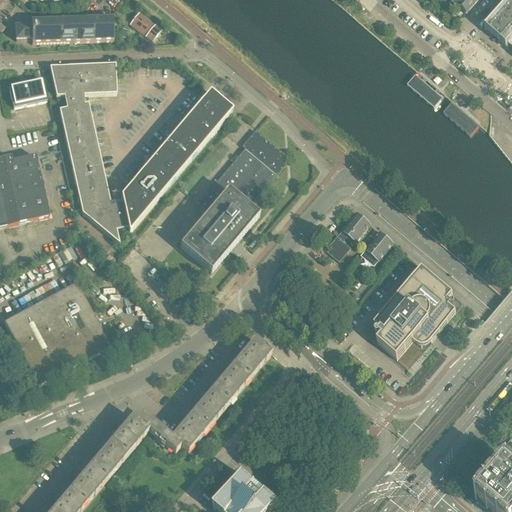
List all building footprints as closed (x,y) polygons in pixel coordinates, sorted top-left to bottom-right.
[(453,0),(451,2),(460,9),(467,0),(453,0)] [(467,0),(460,9),(466,15),(478,2),(475,0),(467,0)] [(507,48),(511,51),(511,0),(511,1),(511,2),(507,7),(506,7),(505,7),(506,8),(501,13),(501,12),(500,13),(500,14),(496,18),(495,19),(491,24),(490,25),(486,30),(485,30),(484,31),(493,38),(497,42),(498,42),(506,49),(507,48)] [(130,27),(152,44),(161,33),(139,16),(130,27)] [(32,46),(113,44),(113,22),(31,25),(31,28),(15,29),(16,43),(32,43),(32,46)] [(116,233),(111,209),(104,179),(108,179),(109,178),(110,176),(109,175),(108,174),(107,174),(103,174),(97,148),(101,147),(102,146),(103,145),(102,143),(101,142),(100,142),(96,143),(88,106),(84,107),(84,105),(86,105),(86,101),(84,101),(84,98),(116,97),(115,67),(49,70),(56,100),(64,99),(66,111),(59,113),(82,217),(82,216),(119,247),(116,233)] [(443,98),(416,75),(408,85),(435,108),(443,98)] [(9,90),(13,108),(13,111),(46,104),(43,87),(42,83),(9,90)] [(115,208),(111,209),(116,233),(128,230),(129,236),(223,125),(232,114),(224,107),(210,95),(172,140),(169,137),(167,137),(166,137),(165,138),(165,140),(165,141),(168,144),(151,164),(148,162),(146,161),(145,162),(144,163),(144,165),(145,166),(147,168),(121,200),(122,206),(118,207),(118,205),(114,206),(115,208)] [(480,126),(453,103),(444,113),(471,136),(480,126)] [(338,131),(353,145),(356,145),(358,143),(358,140),(343,126),(340,126),(338,128),(338,131)] [(286,166),(285,156),(256,132),(242,148),(245,150),(199,205),(210,215),(181,249),(212,275),(260,218),(249,210),(286,166)] [(11,159),(4,161),(0,161),(0,231),(7,230),(19,227),(49,220),(35,159),(12,164),(11,159)] [(348,241),(364,222),(357,216),(332,246),(326,253),(332,259),(344,245),(343,244),(347,240),(348,241)] [(370,228),(364,222),(348,241),(355,247),(370,228)] [(361,257),(368,263),(387,241),(380,236),(361,257)] [(82,243),(101,259),(106,253),(87,237),(82,243)] [(325,239),(318,248),(325,254),(326,253),(332,246),(325,239)] [(387,241),(368,263),(374,267),(378,262),(380,264),(394,247),(387,241)] [(344,245),(332,259),(339,265),(351,251),(344,245)] [(105,262),(111,267),(115,262),(109,257),(105,262)] [(366,337),(397,363),(408,372),(428,348),(439,336),(464,307),(422,271),(366,337)] [(3,325),(4,325),(38,389),(111,350),(76,286),(3,325)] [(255,341),(234,366),(251,380),(272,356),(255,341)] [(234,366),(214,391),(230,405),(251,380),(234,366)] [(214,391),(193,416),(210,430),(230,405),(214,391)] [(172,440),(167,435),(161,442),(176,455),(181,449),(189,455),(210,430),(193,416),(172,440)] [(133,418),(112,443),(129,457),(150,433),(146,429),(133,418)] [(151,422),(146,429),(150,433),(161,442),(167,435),(151,422)] [(511,442),(502,454),(511,462),(511,442)] [(112,443),(91,468),(108,482),(129,457),(112,443)] [(488,511),(511,511),(511,467),(509,465),(508,466),(506,464),(505,464),(503,466),(502,466),(495,474),(496,475),(494,477),(493,477),(486,485),(486,486),(484,488),(476,496),(477,497),(475,499),(475,500),(477,502),(485,510),(486,509),(488,511)] [(91,468),(70,492),(87,507),(108,482),(91,468)] [(243,477),(223,500),(214,511),(272,511),(278,506),(243,477)] [(70,492),(53,511),(82,511),(87,507),(70,492)]
